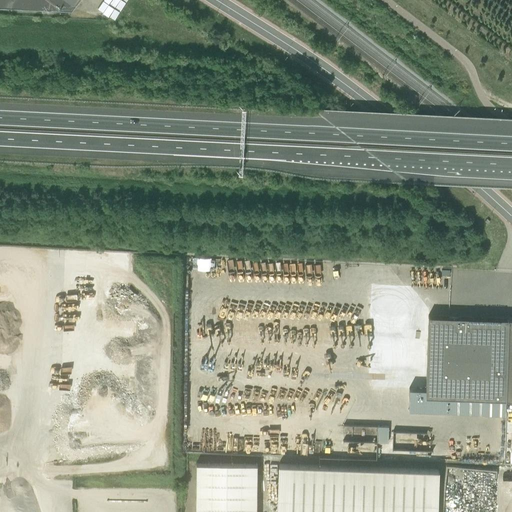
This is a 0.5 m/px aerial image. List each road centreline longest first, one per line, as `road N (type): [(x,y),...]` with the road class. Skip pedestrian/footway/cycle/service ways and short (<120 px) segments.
road 1 (motorway): [(0,138),(511,165)]
road 2 (motorway): [(511,144),(0,117)]
road 3 (tertiary): [(511,219),(315,63),(216,0)]
